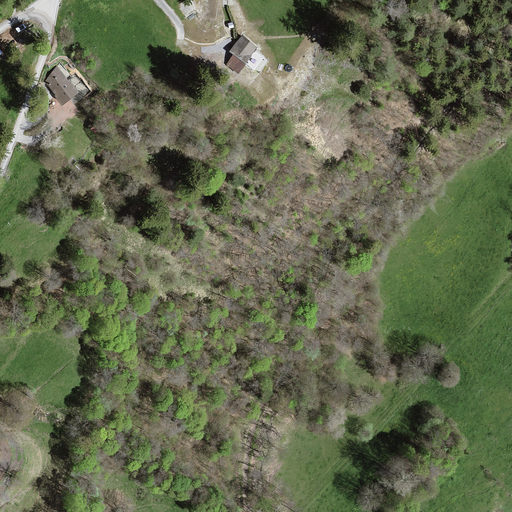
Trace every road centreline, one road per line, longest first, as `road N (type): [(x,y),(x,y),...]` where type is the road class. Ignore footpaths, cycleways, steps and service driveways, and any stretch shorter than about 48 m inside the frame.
road 1 (track): [(294,511),(511,273)]
road 2 (residential): [(53,0),(38,74),(0,176)]
